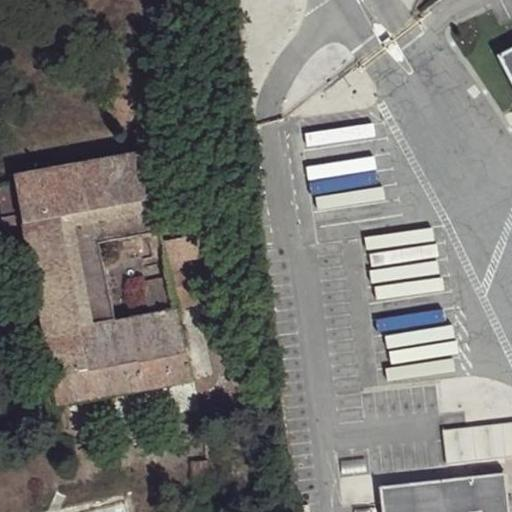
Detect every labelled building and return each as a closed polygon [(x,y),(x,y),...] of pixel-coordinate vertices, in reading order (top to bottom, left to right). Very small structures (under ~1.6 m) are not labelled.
[(511,50),(501,56),(511,77),(511,50)] [(145,153),(15,176),(21,208),(46,332),(54,367),(58,388),(57,397),(59,405),(194,381),(178,312),(209,305),(205,283),(191,271),(186,271),(171,276),(172,277),(143,282),(150,313),(116,319),(99,245),(162,232),(145,153)] [(21,208),(15,176),(0,179),(0,201),(2,212),(21,208)] [(255,220),(246,221),(247,232),(256,231),(255,220)] [(164,242),(169,265),(183,262),(192,260),(188,238),(164,242)] [(169,265),(171,276),(186,271),(183,262),(169,265)] [(54,367),(46,332),(19,339),(26,371),(54,367)] [(26,371),(19,339),(0,342),(0,377),(18,373),(26,371)] [(511,422),(443,430),(447,465),(511,457),(511,422)] [(509,511),(506,473),(380,487),(382,511),(509,511)]
